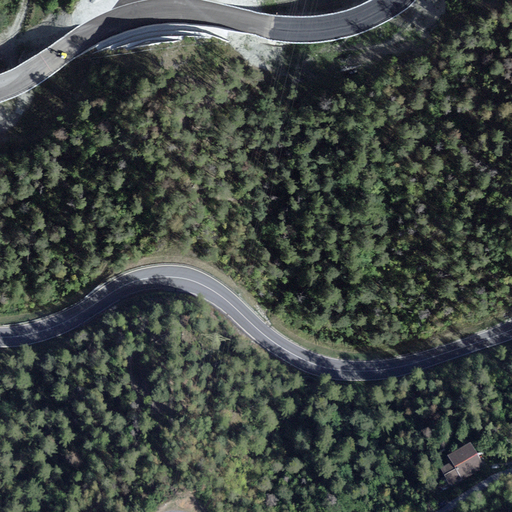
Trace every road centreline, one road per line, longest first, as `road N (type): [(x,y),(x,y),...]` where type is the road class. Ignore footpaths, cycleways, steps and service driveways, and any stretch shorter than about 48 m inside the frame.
road 1 (secondary): [(0,336),(57,324),(155,276),(208,287),(283,348),(326,367),(384,369),(511,328)]
road 2 (secondary): [(395,0),(348,23),(308,29),(201,11),(123,17),(0,87)]
road 3 (track): [(0,126),(23,98),(11,59),(25,0)]
